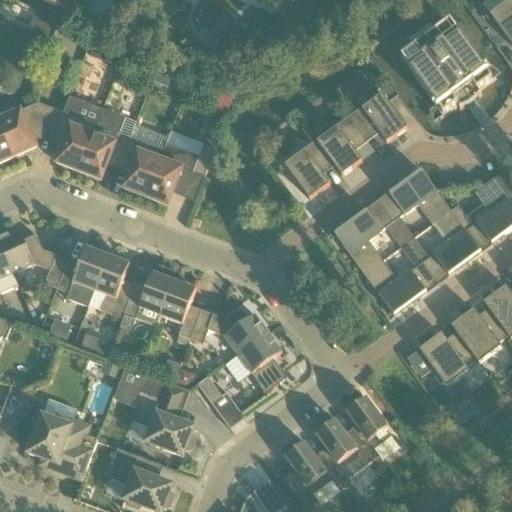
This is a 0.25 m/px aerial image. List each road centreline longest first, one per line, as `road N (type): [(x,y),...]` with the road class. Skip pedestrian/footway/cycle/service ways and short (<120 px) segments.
road 1 (residential): [(511,128),(476,152),(414,156),(255,274)]
road 2 (residential): [(255,274),(42,195),(0,208)]
road 3 (residential): [(339,380),(511,257)]
road 4 (residential): [(208,511),(230,467),(339,380)]
road 5 (residential): [(339,380),(255,274)]
